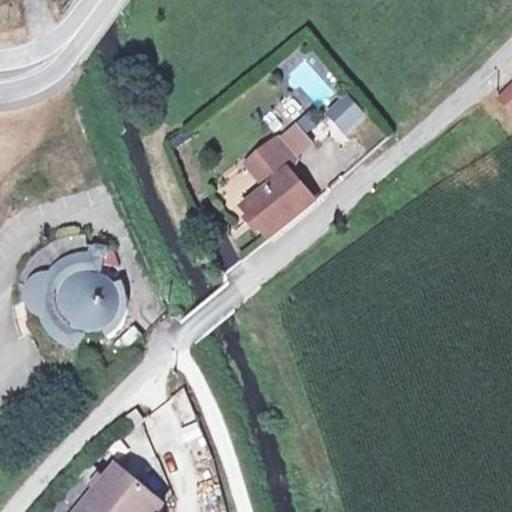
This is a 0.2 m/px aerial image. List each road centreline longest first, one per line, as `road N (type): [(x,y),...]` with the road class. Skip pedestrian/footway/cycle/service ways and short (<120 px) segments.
road 1 (residential): [(15,511),(76,438),(177,339),(376,180),(511,48)]
road 2 (track): [(241,511),(191,370)]
